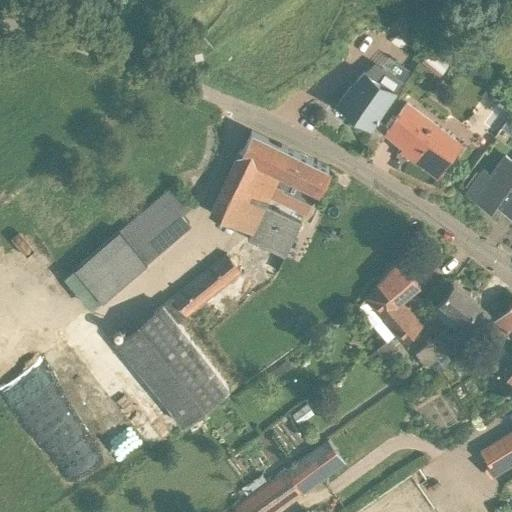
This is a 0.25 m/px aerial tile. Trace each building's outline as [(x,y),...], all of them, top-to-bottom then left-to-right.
[(368,69),(398,88),(404,78),(375,59),(368,69)] [(370,125),(395,90),(365,70),(350,86),(338,103),(370,125)] [(491,94),(485,90),(480,97),(486,101),(491,94)] [(451,156),(459,145),(406,104),(386,131),(433,166),(444,151),(451,156)] [(332,136),(343,119),(332,111),(320,128),(332,136)] [(191,168),(203,140),(178,130),(166,156),(191,168)] [(330,167),(252,131),(244,148),(241,147),(211,212),(251,229),(247,238),(284,256),(301,221),(266,204),(275,185),(312,203),(330,167)] [(511,159),(506,155),(491,175),(479,166),(463,188),(490,208),(493,205),(511,219),(511,159)] [(178,184),(64,271),(90,304),(195,224),(185,210),(193,203),(178,184)] [(178,323),(241,271),(226,252),(163,304),(162,303),(114,341),(181,424),(228,385),(178,323)] [(402,338),(419,325),(409,313),(420,303),(409,291),(420,281),(398,259),(379,283),(380,285),(369,299),(384,313),(381,316),(402,338)] [(466,320),(480,300),(452,280),(438,300),(466,320)] [(511,301),(482,330),(491,339),(511,322),(511,375),(508,381),(511,383),(511,301)] [(471,334),(461,323),(457,329),(449,323),(445,329),(415,352),(425,366),(456,344),(457,345),(471,334)] [(389,338),(376,349),(383,357),(396,347),(389,338)] [(288,357),(272,369),(278,377),(294,365),(288,357)] [(495,471),(511,459),(511,429),(481,449),(495,471)] [(268,483),(267,482),(247,495),(233,506),(238,511),(256,511),(278,496),(281,501),(299,489),(302,493),(345,462),(328,438),(268,483)] [(262,474),(249,483),(242,488),(247,495),(267,482),(262,474)]
